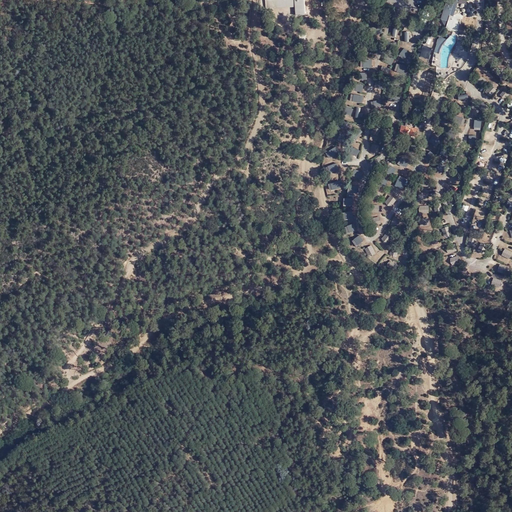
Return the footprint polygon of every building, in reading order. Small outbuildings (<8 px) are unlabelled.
[(296,14),(305,14),(304,0),(265,0),(266,8),(295,6),(296,14)] [(448,21),(446,28),(457,31),(461,19),(450,15),(451,12),(449,12),(450,8),(452,9),(454,2),(455,0),(459,1),(459,2),(466,3),(466,0),(446,0),(441,19),(448,21)] [(465,5),(454,2),(452,9),(463,12),(465,5)] [(402,46),(398,53),(406,58),(410,52),(402,46)] [(391,65),(395,58),(388,55),(385,63),(391,65)] [(372,68),(372,59),(357,59),(357,80),(368,80),(367,68),(372,68)] [(397,64),(395,74),(405,76),(407,66),(397,64)] [(502,80),(508,76),(503,70),(497,74),(502,80)] [(375,87),(384,89),(385,83),(377,81),(375,87)] [(354,83),(353,90),(363,92),(364,85),(354,83)] [(491,85),(484,92),(492,98),(498,91),(491,85)] [(499,94),(504,99),(510,93),(506,88),(499,94)] [(352,93),(350,100),(362,103),(364,96),(352,93)] [(399,103),(401,96),(392,94),(391,101),(399,103)] [(381,100),(373,101),(374,108),(382,107),(381,100)] [(481,130),(482,121),(475,120),(473,129),(481,130)] [(371,133),(379,136),(382,128),(374,125),(371,133)] [(416,138),(417,129),(401,127),(400,136),(416,138)] [(340,132),(338,139),(347,143),(349,136),(340,132)] [(378,154),(379,145),(372,144),(370,153),(378,154)] [(326,153),(330,159),(340,151),(336,146),(326,153)] [(356,156),(360,151),(354,146),(350,151),(356,156)] [(401,157),(399,165),(408,167),(410,160),(401,157)] [(440,174),(446,167),(441,162),(435,169),(440,174)] [(390,165),(385,174),(391,177),(396,169),(390,165)] [(356,169),(353,176),(361,179),(364,173),(356,169)] [(403,189),(407,178),(399,175),(395,186),(403,189)] [(340,180),(330,183),(332,190),(342,187),(340,180)] [(390,195),(385,203),(391,207),(397,199),(390,195)] [(441,203),(433,204),(435,212),(442,211),(441,203)] [(420,226),(430,225),(429,213),(419,213),(420,226)] [(393,216),(390,226),(398,228),(401,219),(393,216)] [(353,222),(343,227),(345,233),(356,229),(353,222)] [(387,244),(393,236),(386,231),(381,239),(387,244)] [(358,245),(364,241),(360,235),(354,239),(358,245)] [(468,242),(475,244),(477,238),(470,236),(468,242)] [(484,252),(487,244),(481,242),(478,250),(484,252)] [(446,245),(447,253),(457,251),(456,244),(446,245)] [(371,245),(365,249),(369,257),(376,252),(371,245)] [(509,258),(511,251),(504,248),(501,255),(509,258)] [(497,271),(504,274),(507,266),(500,263),(497,271)] [(501,279),(488,277),(487,285),(500,286),(501,279)]
